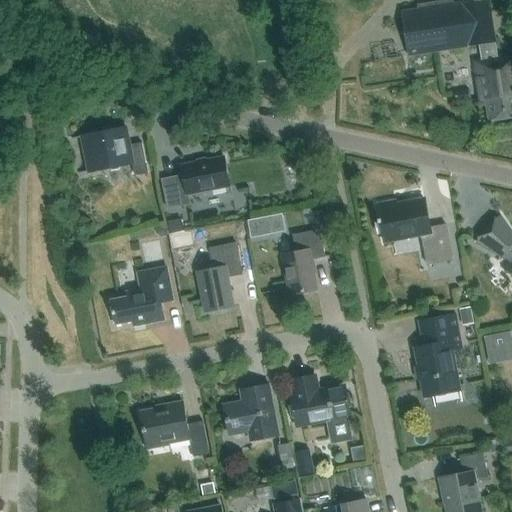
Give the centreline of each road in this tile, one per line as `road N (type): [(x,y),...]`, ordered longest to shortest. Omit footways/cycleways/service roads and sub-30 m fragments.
road 1 (unclassified): [(511,176),(144,91),(0,41)]
road 2 (residential): [(398,511),(356,334),(337,331),(29,393)]
road 3 (unknown): [(325,132),(329,74),(383,0)]
